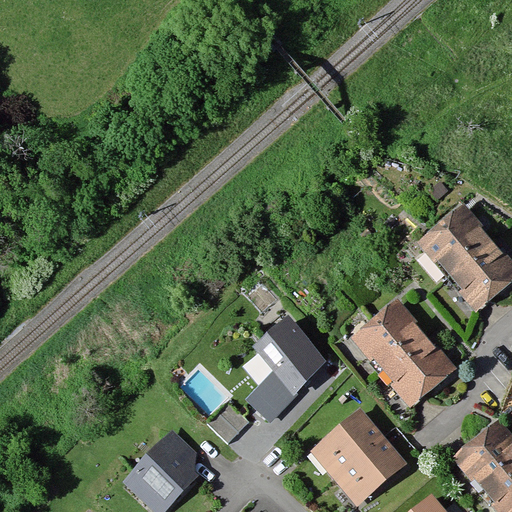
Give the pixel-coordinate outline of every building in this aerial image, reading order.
[(511,264),(466,208),(420,246),(477,314),(511,285),(511,264)] [(396,306),(354,341),(411,409),(453,374),(396,306)] [(289,323),(256,352),(273,374),(248,403),(271,423),(325,367),(289,323)] [(177,369),(172,374),(178,380),(186,372),(180,366),(177,369)] [(229,405),(210,425),(229,443),(248,423),(229,405)] [(359,412),(312,454),(359,507),(408,466),(359,412)] [(511,511),(511,441),(499,426),(456,462),(498,511),(511,511)] [(197,457),(173,435),(126,483),(153,511),(164,511),(197,476),(197,457)] [(441,511),(432,501),(418,511),(441,511)]
